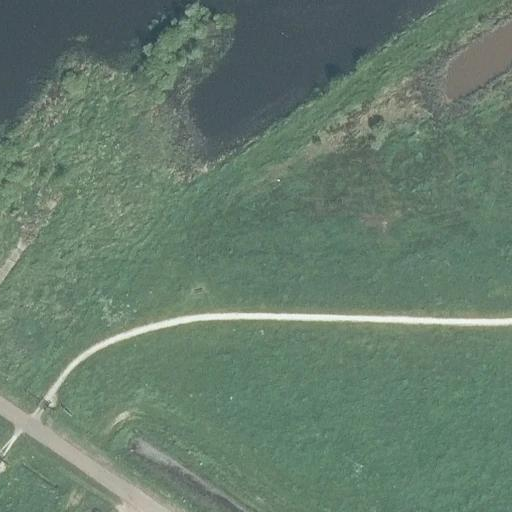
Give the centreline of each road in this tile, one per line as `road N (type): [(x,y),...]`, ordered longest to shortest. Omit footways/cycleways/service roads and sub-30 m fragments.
road 1 (unknown): [(76,459),(130,401),(152,401),(295,511)]
road 2 (unclassified): [(151,511),(0,405)]
